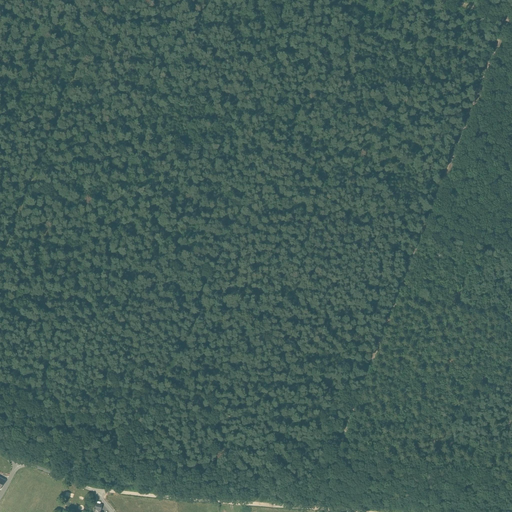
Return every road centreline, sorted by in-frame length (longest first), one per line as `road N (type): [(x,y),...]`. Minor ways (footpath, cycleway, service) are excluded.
road 1 (track): [(511,1),(327,458)]
road 2 (track): [(327,458),(0,324)]
road 3 (track): [(92,487),(380,511)]
road 4 (track): [(0,258),(102,0)]
road 5 (track): [(511,469),(327,458)]
